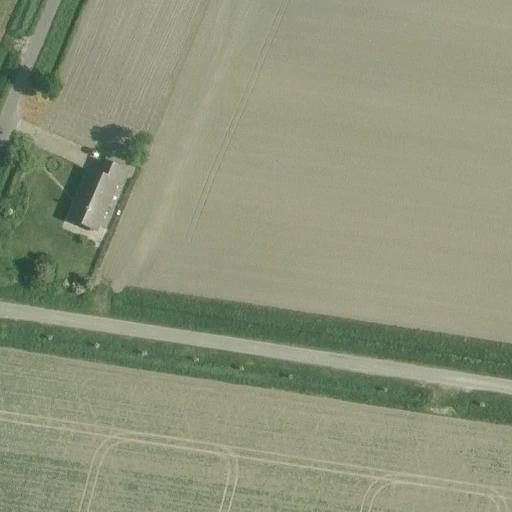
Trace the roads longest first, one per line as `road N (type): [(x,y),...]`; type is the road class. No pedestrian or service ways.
road 1 (unclassified): [(511,391),(0,309)]
road 2 (unclassified): [(0,132),(54,0)]
